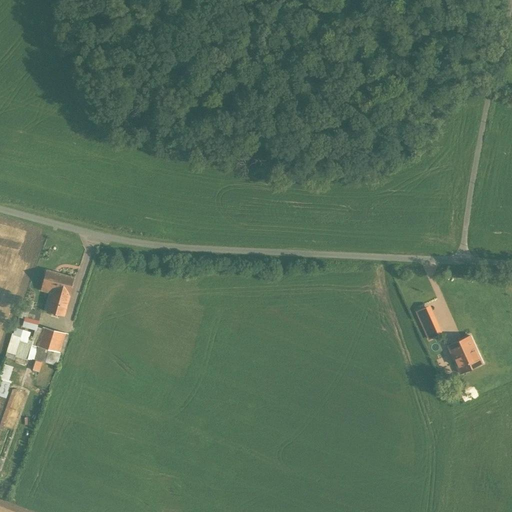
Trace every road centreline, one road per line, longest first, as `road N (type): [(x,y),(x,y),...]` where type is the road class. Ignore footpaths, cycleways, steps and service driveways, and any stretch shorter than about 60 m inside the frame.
road 1 (unclassified): [(460,262),(129,247),(0,211)]
road 2 (unclassified): [(460,262),(508,0)]
